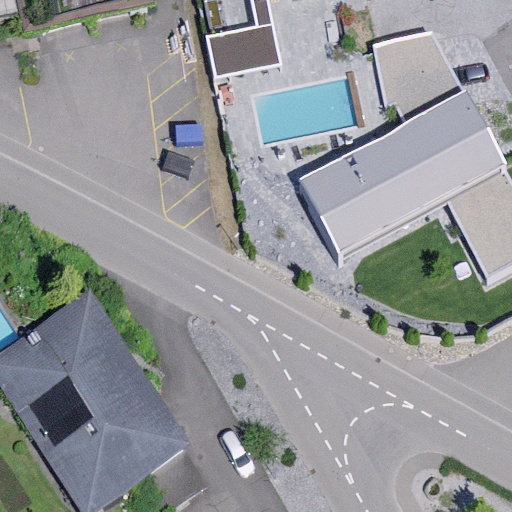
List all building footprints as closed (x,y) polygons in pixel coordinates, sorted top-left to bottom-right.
[(254,0),(257,11),(271,8),(313,0),(254,0)] [(271,8),(257,11),(261,33),(208,43),(217,84),(284,70),(271,8)] [(435,40),(377,52),(387,111),(396,110),(408,131),(466,100),(435,40)] [(408,131),(302,188),(344,266),(449,208),(508,178),(466,100),(408,131)] [(511,270),(511,185),(508,178),(449,208),(489,283),(511,270)] [(100,511),(191,454),(92,299),(0,357),(0,383),(82,511),(100,511)]
